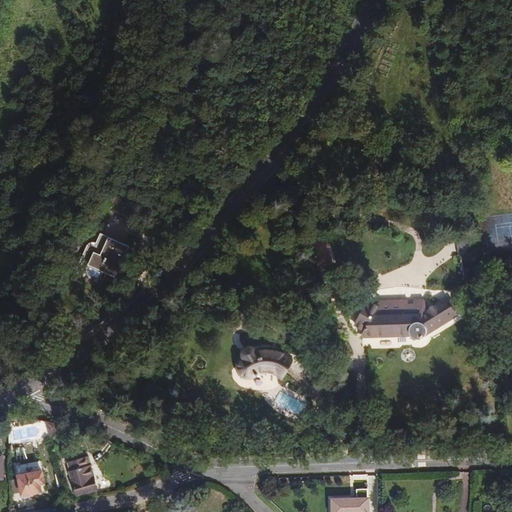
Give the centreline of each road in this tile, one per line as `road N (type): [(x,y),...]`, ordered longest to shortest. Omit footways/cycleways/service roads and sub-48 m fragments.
road 1 (tertiary): [(370,0),(315,109),(248,189),(139,306),(30,387)]
road 2 (unclassified): [(234,464),(511,458)]
road 3 (unclassified): [(30,387),(189,471)]
road 4 (unclassified): [(61,511),(128,499),(189,471)]
